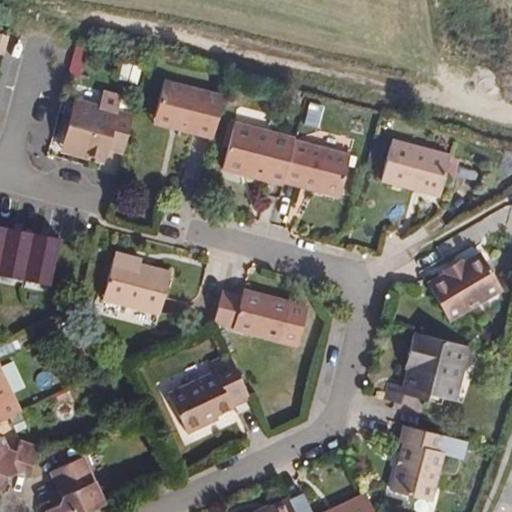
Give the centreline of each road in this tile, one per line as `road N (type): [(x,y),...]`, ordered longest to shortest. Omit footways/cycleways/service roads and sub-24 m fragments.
road 1 (residential): [(142,511),(323,431),(361,275),(188,229)]
road 2 (track): [(79,17),(214,39),(511,110)]
road 3 (residential): [(11,181),(44,46)]
